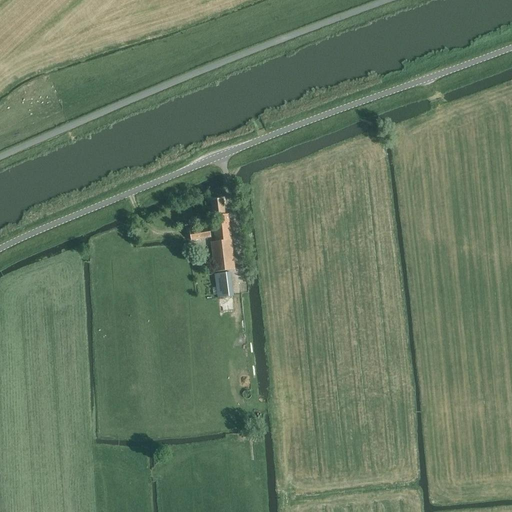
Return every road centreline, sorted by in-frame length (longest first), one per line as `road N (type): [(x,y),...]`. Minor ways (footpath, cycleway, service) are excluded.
road 1 (unclassified): [(0,248),(511,46)]
road 2 (unclassified): [(0,157),(187,75),(398,0)]
